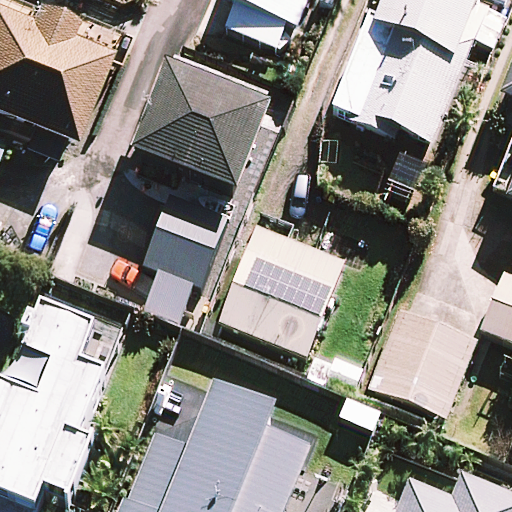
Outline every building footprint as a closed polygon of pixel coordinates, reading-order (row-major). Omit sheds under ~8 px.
[(0,0),(0,123),(68,150),(107,49),(33,21),(41,0),(0,0)] [(285,30),(296,35),(309,2),(331,12),(335,0),(224,0),(223,3),(239,9),(228,35),(275,54),(285,30)] [(484,0),(386,0),(374,33),(365,29),(333,113),(347,118),(341,133),(393,153),(399,138),(433,151),(474,45),(491,51),(505,13),(483,5),(484,0)] [(266,113),(162,74),(128,164),(232,203),(266,113)] [(511,74),(499,107),(511,112),(511,136),(488,194),(505,200),(503,206),(511,209),(511,74)] [(225,229),(167,207),(143,273),(201,295),(225,229)] [(341,271),(256,237),(219,327),(304,362),(341,271)] [(511,287),(501,283),(480,339),(511,350),(511,287)] [(0,511),(36,511),(43,497),(68,508),(93,451),(79,445),(127,336),(44,300),(3,395),(0,393),(0,511)] [(473,347),(400,318),(370,392),(444,421),(473,347)] [(287,511),(291,504),(303,509),(314,484),(303,479),(318,444),(272,424),(213,398),(187,457),(155,443),(123,511),(287,511)] [(346,511),(347,510),(325,502),(321,511),(346,511)]
